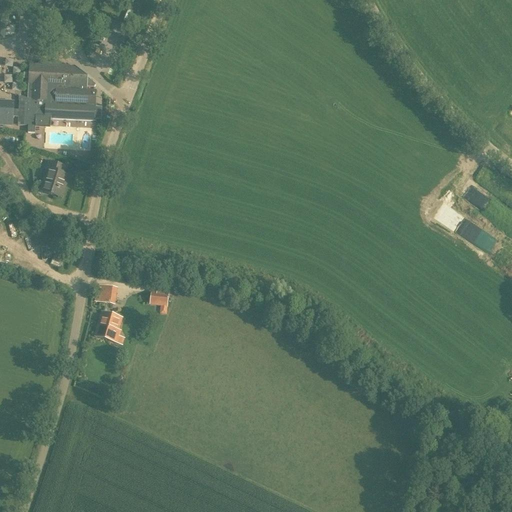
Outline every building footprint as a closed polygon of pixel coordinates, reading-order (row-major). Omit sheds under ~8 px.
[(8,59),(9,83),(17,82),(16,74),(20,74),(19,58),(8,59)] [(94,111),(94,91),(63,90),(63,87),(87,88),(87,79),(84,77),(84,76),(74,68),(30,66),(29,85),(32,85),(32,101),(19,100),(19,114),(27,114),(28,110),(49,111),(49,110),(94,111)] [(0,126),(13,127),(13,117),(13,110),(14,102),(0,101),(0,126)] [(0,149),(15,151),(17,138),(0,135),(0,149)] [(0,177),(9,180),(15,162),(0,157),(0,177)] [(47,161),(45,169),(47,169),(43,184),(46,185),(44,193),(61,199),(66,182),(63,181),(65,175),(64,174),(66,168),(47,161)] [(56,251),(50,265),(59,269),(65,255),(56,251)] [(117,288),(99,286),(97,302),(114,305),(117,288)] [(151,292),(150,305),(167,307),(169,288),(157,287),(157,293),(151,292)] [(121,319),(102,313),(95,337),(116,343),(119,332),(118,331),(121,319)]
